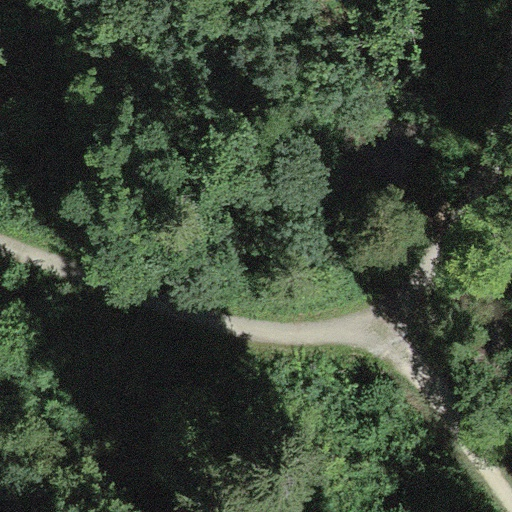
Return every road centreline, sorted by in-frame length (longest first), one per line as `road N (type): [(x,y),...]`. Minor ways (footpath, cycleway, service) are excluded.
road 1 (track): [(0,248),(227,329),(330,337),(390,312)]
road 2 (track): [(390,312),(422,282),(480,184),(511,74)]
road 3 (track): [(510,511),(390,312)]
